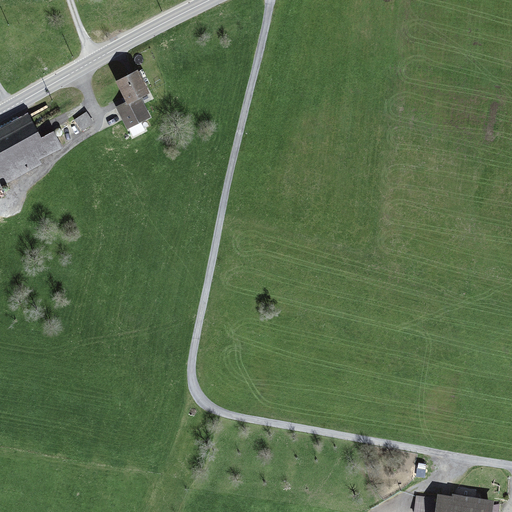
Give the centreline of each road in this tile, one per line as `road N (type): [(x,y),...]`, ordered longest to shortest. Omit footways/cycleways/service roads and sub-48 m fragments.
road 1 (track): [(511,462),(250,419),(200,399),(191,362),(270,0)]
road 2 (tertiary): [(0,117),(220,0)]
